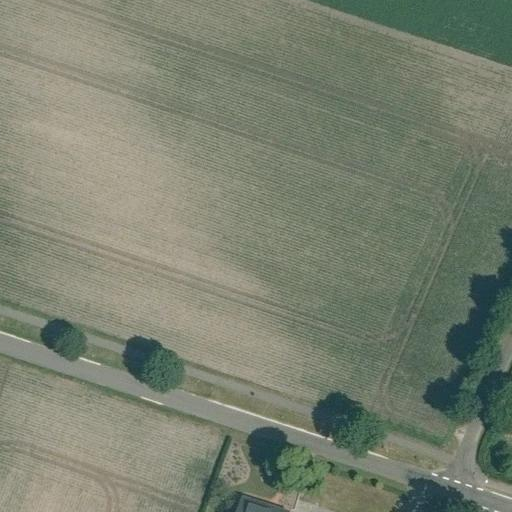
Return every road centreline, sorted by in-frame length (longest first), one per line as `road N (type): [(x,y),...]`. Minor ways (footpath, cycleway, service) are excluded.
road 1 (tertiary): [(0,339),(452,488)]
road 2 (unclassified): [(511,340),(452,488)]
